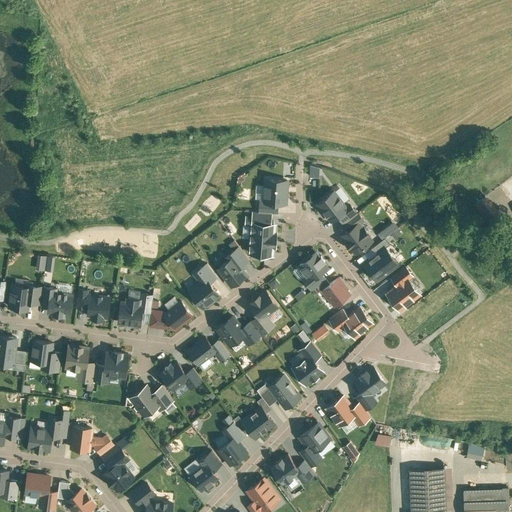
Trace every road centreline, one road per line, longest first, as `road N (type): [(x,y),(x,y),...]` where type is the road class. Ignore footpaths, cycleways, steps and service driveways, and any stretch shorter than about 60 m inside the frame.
road 1 (residential): [(0,323),(168,344),(299,244),(313,237),(329,245),(381,313),(381,333),(204,511)]
road 2 (residential): [(118,511),(83,468),(0,456)]
